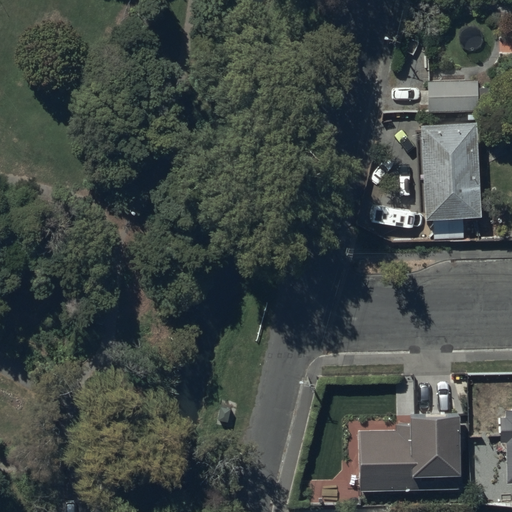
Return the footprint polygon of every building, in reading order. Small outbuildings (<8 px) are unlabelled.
[(426,83),(426,115),(475,114),(475,106),(488,106),(488,90),(476,90),(476,83),(426,83)] [(463,240),(462,223),(477,222),(477,214),(481,214),(478,159),(474,159),(473,127),(417,130),(422,225),(432,224),(433,241),(463,240)] [(373,213),(368,227),(402,241),(408,227),(373,213)] [(503,445),(503,486),(511,486),(511,408),(511,409),(510,409),(510,410),(509,411),(508,412),(508,415),(504,415),(504,420),(498,419),(499,445),(503,445)] [(355,433),(357,495),(456,492),(454,416),(417,417),(417,422),(405,422),(406,428),(393,428),(393,432),(355,433)]
